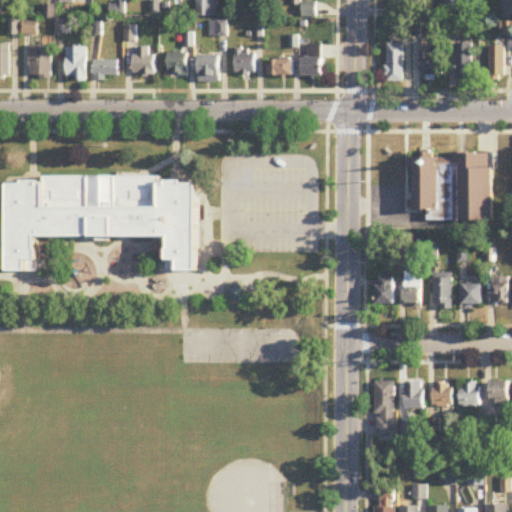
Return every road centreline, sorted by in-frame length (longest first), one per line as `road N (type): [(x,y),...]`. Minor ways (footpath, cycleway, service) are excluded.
road 1 (tertiary): [(511,110),(0,110)]
road 2 (tertiary): [(344,511),(350,111)]
road 3 (residential): [(346,343),(511,342)]
